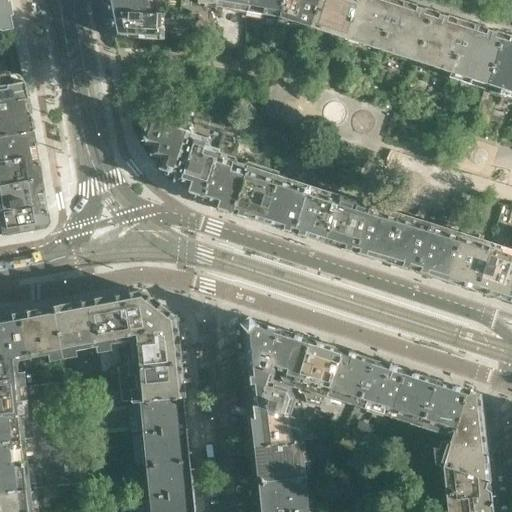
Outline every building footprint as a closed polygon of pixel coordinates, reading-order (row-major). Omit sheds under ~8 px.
[(13,29),(7,0),(0,0),(0,31),(0,32),(13,29)] [(144,13),(143,0),(105,0),(108,13),(143,14),(144,13)] [(247,12),(248,0),(214,0),(215,4),(215,6),(247,12)] [(280,18),(281,0),(248,0),(247,12),(280,18)] [(308,27),(317,0),(281,0),(280,18),(308,27)] [(344,39),(356,0),(317,0),(308,27),(344,39)] [(379,50),(395,1),(392,0),(356,0),(344,39),(379,50)] [(414,62),(430,12),(395,1),(379,50),(414,62)] [(450,73),(466,24),(430,12),(414,62),(450,73)] [(159,28),(160,14),(144,13),(143,14),(108,13),(113,37),(163,40),(163,28),(159,28)] [(485,84),(501,35),(466,24),(450,73),(485,84)] [(511,93),(511,38),(501,35),(485,84),(511,93)] [(26,99),(23,82),(22,82),(20,81),(19,79),(17,78),(15,77),(12,76),(9,75),(8,75),(0,76),(0,103),(25,99),(26,99)] [(283,104),(288,88),(276,84),(271,100),(283,104)] [(31,125),(26,101),(25,99),(0,103),(0,136),(31,131),(30,125),(31,125)] [(162,123),(166,111),(142,104),(138,115),(162,123)] [(176,173),(194,118),(178,113),(173,126),(162,123),(138,115),(136,123),(145,126),(141,136),(145,144),(153,146),(150,155),(163,159),(159,168),(162,169),(162,171),(173,181),(175,173),(176,173)] [(231,166),(238,145),(230,130),(194,119),(194,118),(176,173),(175,173),(173,181),(188,186),(186,192),(202,197),(200,200),(216,205),(215,208),(231,213),(245,171),(231,166)] [(0,161),(36,155),(31,131),(0,136),(0,161)] [(0,185),(40,179),(36,155),(0,161),(0,185)] [(262,223),(276,180),(245,171),(231,213),(262,223)] [(0,210),(44,203),(40,179),(0,185),(0,210)] [(292,233),(306,190),(276,180),(262,223),(292,233)] [(323,243),(337,200),(306,190),(292,233),(323,243)] [(353,253),(367,210),(337,200),(323,243),(353,253)] [(48,222),(45,208),(44,203),(0,210),(0,236),(44,228),(48,222)] [(384,263),(398,220),(367,210),(353,253),(384,263)] [(414,272),(428,230),(398,220),(384,263),(414,272)] [(445,282),(458,240),(428,230),(414,272),(445,282)] [(475,292),(489,250),(458,240),(445,282),(475,292)] [(505,302),(511,281),(511,257),(489,250),(475,292),(505,302)] [(174,318),(140,292),(121,295),(129,336),(134,335),(135,343),(151,342),(150,331),(159,330),(159,327),(175,325),(174,318)] [(129,336),(121,295),(87,301),(95,342),(94,342),(96,352),(110,350),(108,340),(129,336)] [(95,342),(87,301),(53,308),(63,359),(76,356),(74,346),(94,342),(95,342)] [(63,359),(53,308),(19,314),(27,355),(47,351),(49,361),(63,359)] [(27,355),(19,314),(0,317),(0,352),(12,361),(15,357),(27,355)] [(263,373),(277,329),(248,320),(242,325),(247,367),(263,373)] [(179,363),(175,325),(159,327),(159,330),(150,331),(151,342),(135,343),(137,360),(127,361),(128,376),(139,375),(138,368),(179,363)] [(295,382),(308,340),(277,329),(263,373),(273,376),(275,371),(281,373),(280,378),(295,382)] [(326,392),(340,350),(308,340),(295,382),(316,389),(315,393),(325,397),(327,393),(326,392)] [(356,407),(371,360),(340,350),(326,392),(327,393),(347,399),(346,403),(356,407)] [(13,374),(11,361),(12,361),(0,352),(0,382),(14,381),(14,388),(25,387),(23,373),(13,374)] [(389,413),(403,370),(371,360),(356,407),(367,410),(368,406),(389,413)] [(183,398),(179,363),(138,368),(139,375),(140,388),(129,389),(131,403),(139,402),(183,398)] [(291,394),(290,390),(271,384),(273,376),(263,373),(247,367),(251,406),(252,406),(289,418),(293,407),(288,406),(291,394)] [(419,427),(434,380),(403,370),(389,413),(410,419),(409,424),(419,427)] [(452,433),(466,390),(434,380),(419,427),(429,430),(431,426),(452,433)] [(16,402),(14,388),(14,381),(0,382),(0,417),(27,414),(28,414),(26,401),(16,402)] [(484,448),(478,394),(466,390),(452,433),(449,442),(472,449),(484,448)] [(186,429),(183,398),(139,402),(142,434),(186,429)] [(292,419),(289,418),(252,406),(251,406),(255,448),(295,444),(292,419)] [(27,414),(0,417),(0,492),(35,489),(27,414)] [(189,461),(186,429),(142,434),(145,465),(189,461)] [(488,481),(484,448),(472,449),(449,442),(445,441),(441,451),(432,448),(433,464),(446,468),(488,481)] [(308,477),(306,454),(303,454),(302,444),(295,444),(255,448),(258,482),(298,478),(308,477)] [(192,493),(189,461),(145,465),(149,497),(192,493)] [(491,511),(488,481),(446,468),(449,492),(437,493),(439,511),(491,511)] [(301,511),(298,478),(258,482),(261,511),(301,511)] [(37,511),(35,489),(0,492),(0,511),(37,511)] [(194,511),(192,493),(149,497),(150,511),(194,511)]
